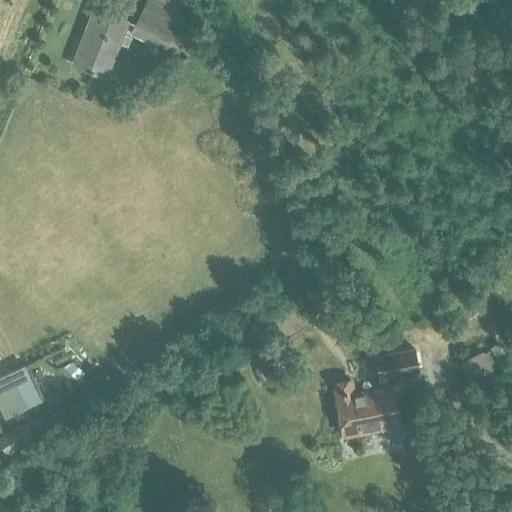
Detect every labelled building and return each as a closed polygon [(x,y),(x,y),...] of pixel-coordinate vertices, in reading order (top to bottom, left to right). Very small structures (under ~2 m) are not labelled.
[(181,30),(187,17),(180,12),(171,0),(145,0),(131,32),(164,49),(175,27),(181,30)] [(73,65),(102,77),(125,19),(91,5),(77,39),(82,41),(73,65)] [(500,339),(491,345),(502,365),(511,359),(500,339)] [(473,379),(499,367),(488,345),(462,357),(473,379)] [(414,346),(374,353),(380,385),(352,390),(350,378),(333,381),(342,434),(398,424),(389,384),(388,376),(418,370),(414,346)] [(0,373),(0,402),(20,392),(9,369),(0,373)] [(24,422),(0,436),(0,442),(8,455),(34,439),(24,422)]
